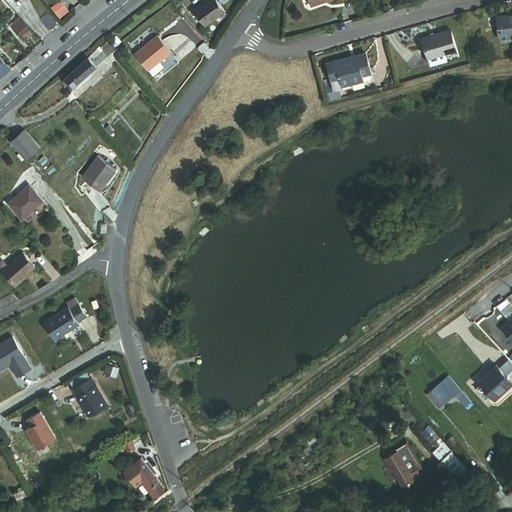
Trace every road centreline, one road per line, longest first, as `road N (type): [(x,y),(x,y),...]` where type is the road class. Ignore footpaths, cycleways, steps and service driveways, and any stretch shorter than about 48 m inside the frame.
road 1 (unclassified): [(114,251),(134,181),(239,28)]
road 2 (residential): [(239,28),(262,47),(295,49),(482,0)]
road 3 (unclassified): [(187,511),(125,340)]
road 4 (secondary): [(0,109),(126,0)]
road 5 (residential): [(0,414),(125,340)]
road 6 (residential): [(0,314),(114,251)]
